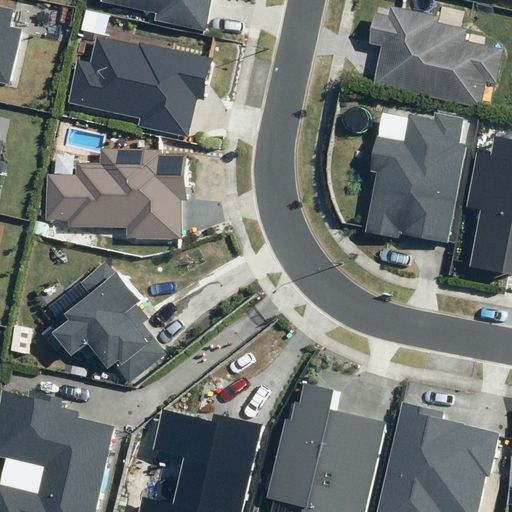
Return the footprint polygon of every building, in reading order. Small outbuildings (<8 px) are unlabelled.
[(154,20),(205,32),(212,0),(101,0),(102,1),(156,13),(154,20)] [(480,108),(486,81),(496,84),(504,49),(465,40),(467,28),(438,22),(439,16),(390,6),(388,16),(375,13),(369,43),(382,46),(374,85),(480,108)] [(14,10),(0,7),(0,82),(10,85),(22,31),(10,29),(14,10)] [(206,101),(215,59),(139,42),(139,45),(96,36),(91,62),(78,60),(68,103),(140,118),(138,126),(188,137),(197,99),(206,101)] [(399,233),(449,242),(467,146),(458,144),(463,117),(434,111),(432,119),(409,114),(404,142),(377,137),(370,171),(376,172),(365,232),(399,238),(399,233)] [(511,139),(494,136),(490,155),(477,152),(466,206),(481,209),(470,266),(511,273),(511,139)] [(127,236),(181,237),(181,200),(186,200),(186,153),(163,152),(163,149),(101,148),(101,164),(77,164),(77,175),(48,175),(48,219),(69,219),(69,226),(127,227),(127,236)] [(140,308),(145,304),(107,258),(47,307),(63,327),(53,335),(74,360),(90,347),(109,371),(117,365),(131,383),(167,353),(154,337),(143,324),(149,319),(140,308)] [(366,511),(387,424),(329,410),(333,390),(305,383),(300,403),(295,402),(291,420),(285,419),(267,497),(304,505),(301,511),(366,511)] [(0,480),(0,511),(94,511),(114,426),(77,417),(79,411),(61,407),(63,398),(31,391),(30,397),(5,391),(0,411),(0,457),(5,458),(0,480)] [(489,477),(500,433),(464,425),(465,423),(443,418),(444,412),(403,403),(377,511),(476,511),(485,476),(489,477)] [(243,511),(263,424),(213,413),(211,420),(162,409),(153,450),(184,457),(174,504),(143,498),(139,511),(243,511)]
